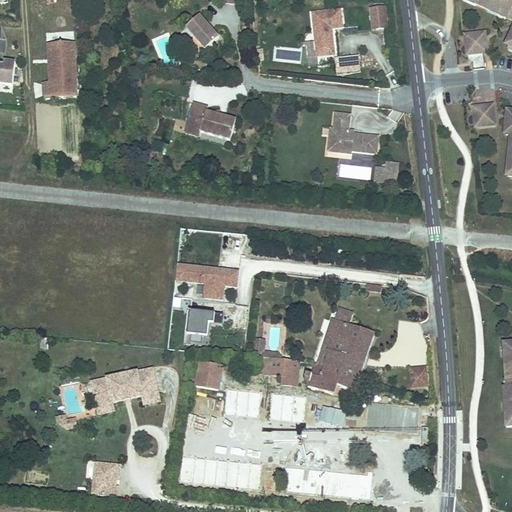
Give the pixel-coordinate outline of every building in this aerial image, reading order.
[(511,0),(476,0),(476,1),(489,7),(490,5),(507,12),(506,15),(511,17),(511,30),(507,42),(511,44),(511,0)] [(385,8),(371,9),(374,29),(387,28),(385,8)] [(327,29),(330,28),(342,27),(340,10),(312,13),(317,54),(334,52),(332,32),(328,33),(327,29)] [(201,15),(187,27),(194,35),(206,50),(212,45),(220,38),(201,15)] [(486,33),(466,35),(468,55),(488,53),(486,33)] [(194,35),(189,39),(204,57),(214,48),(212,45),(206,50),(194,35)] [(43,96),(49,96),(77,95),(75,45),(46,46),(48,84),(42,84),(43,96)] [(360,66),(358,52),(334,55),(336,68),(360,66)] [(476,68),(484,67),(483,55),(475,56),(476,68)] [(0,79),(2,79),(18,81),(20,59),(9,57),(8,61),(4,60),(5,57),(0,56),(0,79)] [(207,64),(197,63),(196,70),(206,71),(207,64)] [(192,102),(186,122),(201,127),(200,133),(229,142),(236,120),(225,117),(224,120),(217,118),(218,114),(205,110),(206,106),(192,102)] [(475,116),(476,127),(496,125),(494,105),(485,106),(486,115),(475,116)] [(485,106),(474,107),(475,116),(486,115),(485,106)] [(337,146),(336,153),(353,155),(354,155),(354,152),(369,154),(370,150),(379,151),(380,136),(357,134),(351,133),(351,130),(353,115),(334,113),(333,128),(331,128),(329,138),(328,146),(337,146)] [(201,127),(186,122),(183,132),(198,137),(198,136),(200,133),(201,127)] [(321,137),(329,138),(331,128),(322,127),(321,137)] [(387,167),(385,182),(398,183),(400,162),(387,161),(387,167)] [(370,179),(371,166),(340,164),(339,177),(370,179)] [(387,167),(377,166),(375,181),(385,182),(387,167)] [(223,301),(224,287),(237,288),(239,272),(177,265),(175,282),(204,285),(202,299),(223,301)] [(316,362),(358,376),(371,334),(350,327),(355,311),(343,307),(340,315),(338,322),(332,320),(325,343),(319,341),(313,361),(316,362)] [(222,315),(188,312),(184,345),(208,348),(211,324),(221,325),(222,315)] [(265,373),(286,375),(287,358),(266,357),(265,373)] [(287,358),(286,375),(293,376),(294,359),(287,358)] [(353,391),(358,376),(316,362),(312,372),(306,371),(305,377),(310,378),(308,385),(334,393),(337,385),(353,391)] [(223,366),(198,363),(194,388),(220,391),(223,366)] [(429,367),(409,369),(411,391),(431,389),(429,367)] [(93,389),(100,412),(117,407),(142,400),(158,395),(151,372),(93,389)] [(160,401),(158,395),(142,400),(144,405),(160,401)] [(117,407),(100,412),(102,418),(119,413),(117,407)] [(76,417),(58,420),(60,432),(78,430),(76,417)] [(350,454),(334,452),(333,465),(348,467),(350,454)] [(102,464),(100,471),(122,474),(123,466),(102,464)] [(122,474),(100,471),(98,493),(123,496),(124,487),(121,487),(122,480),(122,474)]
